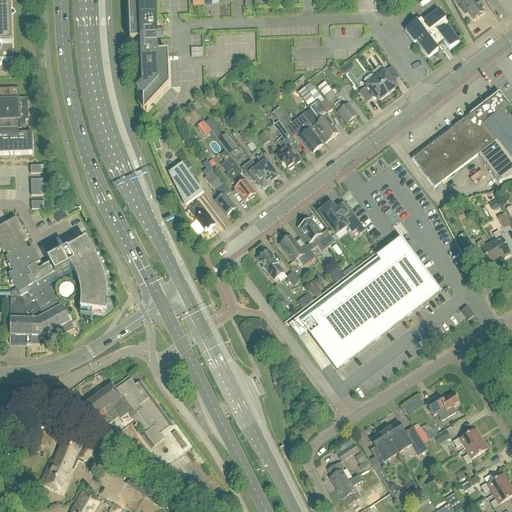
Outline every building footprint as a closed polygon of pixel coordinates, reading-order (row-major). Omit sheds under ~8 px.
[(0,0),(0,61),(13,61),(10,0),(0,0)] [(156,31),(156,29),(154,0),(127,0),(129,42),(140,42),(142,88),(137,93),(142,99),(143,115),(169,87),(167,53),(157,54),(156,39),(162,38),(161,31),(156,31)] [(468,0),(467,0),(457,0),(461,5),(462,7),(459,9),(465,16),(468,14),(473,22),(475,20),(476,21),(482,16),(481,16),(484,14),(481,10),(482,9),(478,2),(476,3),(473,0),(468,0)] [(156,23),(166,22),(165,13),(156,13),(156,23)] [(448,27),(444,22),(445,22),(438,13),(423,24),(421,21),(416,24),(405,32),(414,44),(416,43),(428,59),(437,52),(435,49),(443,43),(449,51),(458,44),(446,29),(448,27)] [(202,58),(202,53),(197,54),(196,49),(191,49),(191,58),(202,58)] [(340,71),(344,76),(349,72),(345,67),(340,71)] [(399,79),(391,69),(375,81),(387,97),(397,89),(394,86),(395,86),(395,85),(395,84),(395,83),(394,83),(399,79)] [(378,104),(387,97),(375,81),(359,93),(367,104),(372,100),(373,101),(374,101),(375,101),(378,104)] [(330,113),(335,109),(334,107),(339,104),(340,103),(325,84),(318,89),(327,101),(324,102),(323,103),(330,113)] [(312,128),(314,131),(325,145),(338,136),(324,118),(330,113),(323,103),(324,102),(310,85),(298,95),(310,111),(303,116),(310,126),(311,126),(312,128)] [(0,157),(34,156),(33,135),(32,135),(32,136),(26,136),(26,122),(29,122),(28,100),(19,100),(19,90),(0,90),(0,157)] [(511,125),(501,112),(507,108),(498,97),(469,119),(511,171),(511,125)] [(339,113),(338,114),(347,126),(348,125),(349,127),(354,123),(352,122),(356,118),(351,112),(353,111),(349,105),(344,109),(339,104),(334,107),(335,109),(339,113)] [(310,126),(303,116),(292,125),(280,109),(272,115),(278,123),(289,138),(291,140),(297,136),(312,155),(322,147),(311,133),(314,131),(312,128),(311,126),(310,126)] [(499,183),(511,178),(511,171),(469,119),(441,140),(463,168),(478,157),(499,183)] [(211,133),(228,156),(237,150),(226,136),(221,139),(209,121),(205,124),(211,133)] [(287,140),(289,138),(278,123),(273,127),(282,139),(276,143),(283,152),(276,157),(287,172),(299,162),(292,153),(293,152),(290,148),(292,146),(287,140)] [(198,127),(205,137),(210,134),(203,124),(198,127)] [(247,146),(253,141),(243,127),(240,129),(242,133),(239,135),(247,146)] [(258,151),(258,152),(270,143),(263,134),(259,137),(255,141),(252,143),(258,151)] [(434,189),(463,168),(441,140),(413,161),(434,189)] [(217,154),(221,159),(226,156),(222,150),(217,154)] [(257,170),(269,186),(278,179),(272,172),(273,171),(262,156),(256,161),(261,167),(257,170)] [(245,183),(240,177),(242,175),(230,159),(220,166),(237,189),(234,191),(238,196),(240,196),(245,203),(255,196),(245,183)] [(226,218),(236,211),(226,198),(230,194),(224,186),(225,185),(215,172),(209,164),(203,168),(205,172),(202,174),(206,178),(204,180),(214,193),(213,194),(219,201),(215,204),(226,218)] [(185,208),(203,195),(182,166),(169,175),(185,208)] [(269,186),(257,170),(253,173),(248,166),(242,170),(253,186),(256,183),(262,191),(269,186)] [(31,176),(44,175),(44,167),(30,168),(31,176)] [(31,198),(44,197),(44,181),(31,182),(31,198)] [(475,204),(481,217),(490,213),(484,200),(475,204)] [(32,212),(37,211),(45,211),(45,203),(31,204),(32,212)] [(205,234),(215,227),(210,220),(205,213),(198,204),(188,211),(195,220),(195,221),(205,234)] [(365,232),(344,204),(343,204),(353,217),(349,219),(347,216),(342,220),(331,206),(319,215),(336,237),(347,228),(352,235),(356,232),(360,237),(365,232)] [(509,217),(511,215),(511,210),(508,204),(503,207),(509,217)] [(493,216),(500,226),(507,222),(500,212),(493,216)] [(485,234),(492,231),(485,218),(478,222),(485,234)] [(86,241),(84,242),(53,259),(53,260),(47,263),(49,266),(38,272),(35,267),(40,264),(40,263),(35,254),(32,250),(28,252),(24,244),(28,242),(28,241),(27,241),(24,235),(26,234),(24,235),(20,228),(16,220),(0,229),(0,249),(3,255),(3,256),(5,254),(8,259),(6,260),(13,274),(8,277),(16,290),(12,293),(11,293),(11,295),(10,297),(12,300),(11,301),(11,309),(11,308),(10,338),(27,339),(27,345),(45,345),(73,330),(70,324),(62,309),(61,309),(49,288),(48,288),(48,287),(74,273),(77,278),(79,284),(80,290),(81,296),(81,301),(81,307),(80,316),(91,318),(91,316),(106,318),(107,307),(107,304),(107,302),(107,299),(107,296),(107,293),(107,291),(106,288),(106,285),(105,283),(104,280),(104,278),(103,275),(102,273),(101,270),(100,268),(99,265),(98,263),(97,261),(86,241)] [(335,244),(326,233),(322,236),(311,222),(305,226),(303,226),(300,228),(300,230),(299,231),(310,245),(314,242),(323,253),(335,244)] [(491,244),(500,262),(511,256),(501,239),(502,239),(499,233),(493,236),(496,241),(491,244)] [(466,252),(472,248),(465,235),(458,238),(466,252)] [(289,240),(287,238),(280,243),(282,246),(280,247),(293,265),(298,262),(303,269),(315,260),(306,247),(301,251),(291,239),(289,240)] [(500,262),(491,244),(486,247),(483,242),(476,245),(480,251),(481,251),(490,268),(500,262)] [(297,336),(305,330),(337,372),(440,293),(439,293),(405,248),(395,247),(388,252),(289,327),(297,336)] [(374,256),(380,252),(377,248),(371,252),(374,256)] [(274,282),(284,275),(277,266),(278,266),(268,253),(258,261),(263,268),(262,269),(267,274),(268,274),(274,282)] [(294,289),(300,284),(293,274),(286,279),(294,289)] [(305,287),(308,294),(317,290),(313,283),(305,287)] [(286,305),(290,302),(278,286),(274,289),(286,305)] [(468,323),(474,318),(467,308),(461,313),(468,323)] [(129,380),(114,390),(131,413),(128,415),(132,420),(133,420),(142,432),(145,436),(142,438),(152,451),(164,442),(160,437),(172,428),(152,399),(141,384),(135,388),(129,380)] [(131,413),(114,390),(112,387),(113,387),(112,386),(77,411),(87,424),(95,435),(118,418),(120,421),(128,415),(131,413)] [(426,406),(434,418),(438,416),(443,423),(456,415),(453,410),(461,405),(454,395),(443,402),(440,397),(426,406)] [(385,434),(399,456),(412,447),(419,458),(428,453),(415,433),(407,438),(399,425),(385,434)] [(465,451),(482,441),(476,431),(459,441),(459,440),(453,444),(457,449),(462,446),(465,451)] [(439,446),(450,439),(447,433),(435,440),(439,446)] [(376,460),(380,467),(399,456),(385,434),(371,442),(376,450),(371,452),(376,460)] [(81,453),(80,453),(82,449),(64,441),(54,463),(50,461),(39,486),(63,496),(78,463),(83,465),(84,462),(88,464),(93,454),(83,449),(81,453)] [(482,441),(465,451),(468,457),(463,460),(467,466),(472,462),(472,461),(488,451),(482,441)] [(342,464),(359,453),(354,446),(337,457),(342,464)] [(377,474),(383,471),(380,467),(376,460),(370,463),(377,474)] [(337,491),(349,483),(343,473),(344,472),(340,465),(328,472),(332,478),(330,480),(337,491)] [(142,496),(149,484),(133,474),(123,486),(142,500),(144,497),(142,496)] [(493,497),(510,486),(504,476),(487,486),(481,489),(484,495),(490,492),(493,497)] [(471,487),(480,482),(477,477),(468,483),(471,487)] [(337,491),(343,502),(346,500),(350,507),(358,502),(357,502),(361,500),(357,494),(356,494),(353,489),(362,484),(358,478),(349,483),(337,491)] [(144,497),(142,500),(157,510),(167,496),(149,484),(142,496),(144,497)] [(360,490),(364,497),(372,492),(368,485),(360,490)] [(366,496),(372,505),(388,494),(383,486),(366,496)] [(511,489),(510,486),(493,497),(496,502),(491,505),(494,511),(500,507),(511,498),(511,489)] [(445,501),(451,511),(454,511),(463,507),(454,494),(445,501)] [(93,511),(98,504),(84,495),(76,509),(77,510),(75,511),(93,511)]
